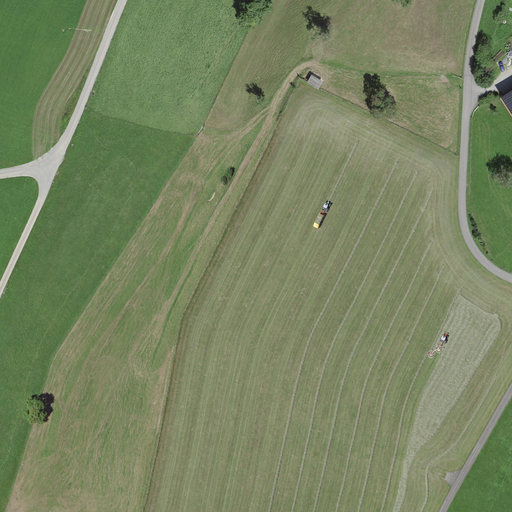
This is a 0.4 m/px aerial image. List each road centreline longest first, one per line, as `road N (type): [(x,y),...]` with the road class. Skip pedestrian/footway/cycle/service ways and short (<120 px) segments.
road 1 (track): [(125,0),(0,281)]
road 2 (unclassified): [(511,277),(474,250),(462,209),(469,56),(481,0)]
road 3 (unclassified): [(445,511),(511,390)]
